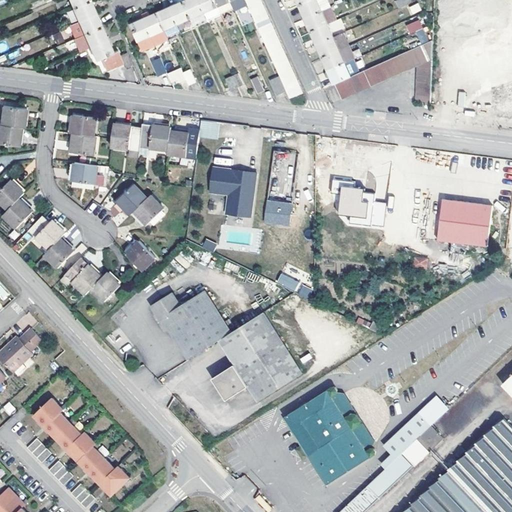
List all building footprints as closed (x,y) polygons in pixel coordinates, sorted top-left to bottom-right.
[(89,0),(74,7),(80,20),(97,13),(95,9),(91,0),(89,0)] [(187,0),(184,2),(192,18),(205,12),(199,0),(187,0)] [(199,0),(205,12),(218,7),(215,0),(199,0)] [(264,5),(261,0),(256,0),(248,4),(251,10),(264,5)] [(316,0),(310,0),(299,5),(305,18),(322,11),(316,0)] [(218,7),(221,14),(234,8),(231,1),(218,7)] [(171,7),(179,24),(192,18),(184,2),(171,7)] [(420,3),(410,7),(413,14),(423,10),(420,3)] [(266,11),(264,5),(251,10),(254,16),(266,11)] [(158,13),(165,30),(179,24),(171,7),(158,13)] [(205,12),(208,20),(221,14),(218,7),(205,12)] [(66,13),(71,23),(77,20),(72,10),(66,13)] [(269,17),(266,11),(254,16),(257,23),(269,17)] [(322,11),(305,18),(311,31),(327,24),(322,11)] [(75,38),(103,26),(98,16),(97,13),(80,20),(68,25),(75,38)] [(145,19),(152,36),(154,35),(156,39),(166,35),(164,30),(165,30),(158,13),(149,17),(145,19)] [(272,24),(269,17),(257,23),(259,29),(272,24)] [(140,21),(132,25),(139,41),(152,36),(145,19),(140,21)] [(424,29),(420,20),(407,26),(411,35),(424,29)] [(165,30),(169,37),(182,32),(179,24),(165,30)] [(275,30),(272,24),(259,29),(262,36),(275,30)] [(315,46),(317,45),(333,37),(327,24),(311,31),(315,40),(313,41),(315,46)] [(106,35),(103,26),(75,38),(80,51),(91,46),(108,39),(106,35)] [(278,36),(275,30),(262,36),(265,42),(278,36)] [(59,32),(52,36),(57,44),(63,40),(59,32)] [(317,45),(323,58),(348,47),(341,34),(333,37),(317,45)] [(281,43),(278,36),(265,42),(268,48),(281,43)] [(118,61),(114,52),(109,42),(108,39),(91,46),(97,59),(100,58),(105,67),(118,61)] [(434,40),(402,54),(409,69),(419,65),(419,66),(433,67),(434,40)] [(284,49),(281,43),(268,48),(271,54),(284,49)] [(348,47),(323,58),(329,71),(345,64),(354,60),(348,47)] [(114,52),(118,61),(124,58),(129,68),(136,65),(130,51),(122,55),(120,49),(114,52)] [(287,55),(284,49),(271,54),(274,61),(287,55)] [(395,57),(401,72),(409,69),(402,54),(395,57)] [(289,62),(287,55),(274,61),(277,67),(289,62)] [(388,61),(394,76),(401,72),(395,57),(388,61)] [(168,72),(162,58),(150,63),(156,77),(168,72)] [(380,64),(387,79),(394,76),(388,61),(380,64)] [(63,62),(57,65),(60,71),(67,68),(63,62)] [(292,68),(289,62),(277,67),(279,74),(292,68)] [(345,64),(329,71),(335,84),(336,84),(343,80),(351,77),(345,64)] [(373,67),(379,82),(387,79),(380,64),(373,67)] [(181,83),(187,80),(185,75),(182,67),(169,73),(173,82),(179,80),(181,83)] [(365,71),(372,86),(379,82),(373,67),(365,71)] [(295,75),(292,68),(279,74),(281,78),(282,80),(295,75)] [(358,74),(365,89),(372,86),(365,71),(358,74)] [(192,72),(185,75),(187,80),(190,85),(198,82),(192,72)] [(233,75),(238,87),(243,84),(238,73),(233,75)] [(351,77),(357,92),(365,89),(358,74),(351,77)] [(418,81),(432,82),(432,74),(419,74),(418,81)] [(238,87),(233,75),(226,78),(231,90),(238,87)] [(265,89),(259,75),(252,78),(258,92),(265,89)] [(298,81),(295,75),(282,80),(285,86),(298,81)] [(343,80),(350,95),(357,92),(351,77),(343,80)] [(287,91),(285,86),(282,80),(281,78),(273,82),(278,95),(287,91)] [(336,84),(342,99),(350,95),(343,80),(336,84)] [(301,87),(298,81),(285,86),(287,91),(288,93),(301,87)] [(418,88),(432,89),(432,82),(418,81),(418,88)] [(418,95),(432,97),(432,89),(418,88),(418,95)] [(418,95),(418,102),(432,104),(432,97),(418,95)] [(2,122),(22,125),(25,126),(27,107),(4,103),(2,122)] [(75,133),(96,135),(98,117),(75,113),(73,132),(75,133)] [(201,119),(200,135),(216,137),(218,121),(201,119)] [(0,141),(20,144),(22,125),(2,122),(0,122),(0,141)] [(113,146),(131,148),(141,150),(142,146),(144,127),(116,123),(114,138),(113,146)] [(151,147),(170,150),(173,131),(173,127),(145,123),(144,127),(142,146),(151,147)] [(173,131),(170,150),(170,154),(188,156),(191,133),(173,131)] [(95,154),(98,136),(96,135),(75,133),(73,151),(95,154)] [(276,147),(273,171),(269,197),(294,200),(301,151),(276,147)] [(141,150),(131,148),(130,155),(140,157),(141,152),(141,150)] [(102,165),(76,161),(74,180),(105,184),(106,175),(101,174),(102,165)] [(259,169),(216,164),(212,188),(231,190),(228,210),(253,213),(259,169)] [(346,192),(343,212),(358,214),(359,210),(369,211),(367,222),(388,225),(391,201),(379,200),(380,192),(370,190),(370,186),(360,185),(360,180),(338,177),(336,191),(346,192)] [(20,197),(25,192),(12,179),(0,191),(0,199),(9,209),(20,197)] [(141,204),(149,197),(136,183),(119,198),(132,212),(135,209),(141,204)] [(141,204),(135,209),(137,211),(135,212),(139,216),(141,215),(148,223),(151,220),(163,210),(165,208),(153,194),(149,197),(141,204)] [(490,243),(490,242),(495,203),(446,196),(445,196),(440,236),(490,243)] [(20,197),(9,209),(4,214),(18,227),(34,210),(20,197)] [(290,225),(292,202),(265,200),(264,223),(290,225)] [(166,213),(163,210),(151,220),(154,223),(166,213)] [(51,223),(43,215),(30,229),(51,248),(62,237),(67,232),(54,219),(51,223)] [(62,237),(51,248),(46,254),(59,266),(75,250),(62,237)] [(201,247),(213,252),(216,243),(205,238),(201,247)] [(141,239),(127,252),(143,269),(156,256),(141,239)] [(67,273),(74,280),(87,293),(92,288),(103,277),(83,256),(67,273)] [(427,270),(428,257),(413,256),(412,269),(427,270)] [(103,277),(92,288),(106,301),(122,284),(109,271),(103,277)] [(69,285),(74,280),(67,273),(62,278),(69,285)] [(281,273),(276,283),(295,292),(299,281),(281,273)] [(304,287),(301,294),(310,298),(313,292),(304,287)] [(221,339),(233,331),(206,289),(182,305),(174,292),(154,305),(169,328),(171,328),(191,357),(221,339)] [(305,371),(265,311),(233,331),(221,339),(237,363),(216,377),(230,398),(251,385),(261,399),(305,371)] [(358,318),(357,323),(369,327),(370,322),(358,318)] [(15,344),(1,358),(15,372),(35,353),(32,350),(38,344),(27,333),(22,338),(19,335),(12,342),(15,344)] [(0,353),(0,356),(1,358),(15,344),(12,342),(0,353)] [(309,353),(300,359),(305,367),(315,361),(309,353)] [(335,386),(287,416),(305,444),(298,448),(304,458),(311,454),(330,483),(378,453),(378,450),(377,448),(374,447),(369,450),(334,396),(339,392),(340,390),(338,387),(335,386)] [(339,392),(334,396),(369,450),(374,447),(376,440),(346,394),(339,392)] [(83,434),(75,425),(73,423),(70,420),(62,411),(65,409),(63,406),(54,397),(36,414),(42,421),(49,428),(65,445),(72,453),(87,469),(92,475),(105,488),(111,495),(130,478),(121,468),(118,465),(115,468),(113,465),(97,448),(95,446),(98,443),(89,434),(86,431),(83,434)] [(451,417),(461,407),(455,401),(446,410),(445,411),(451,417)] [(3,406),(8,415),(16,410),(10,402),(3,406)] [(424,414),(432,423),(445,411),(446,410),(438,402),(424,414)] [(385,461),(388,465),(400,453),(402,452),(417,438),(431,425),(432,423),(424,414),(422,412),(389,443),(389,446),(395,452),(385,461)] [(511,511),(511,427),(504,419),(454,465),(404,511),(511,511)] [(443,438),(431,425),(417,438),(430,451),(443,438)] [(43,462),(53,452),(39,437),(29,446),(43,462)] [(417,438),(402,452),(415,465),(430,451),(417,438)] [(364,511),(412,466),(400,453),(388,465),(337,511),(364,511)] [(454,462),(455,459),(454,457),(452,455),(450,455),(448,455),(446,457),(446,459),(446,462),(448,463),(450,464),(453,463),(454,462)] [(65,484),(75,475),(60,460),(50,469),(65,484)] [(86,507),(96,498),(82,483),(72,492),(86,507)] [(16,511),(22,507),(25,503),(23,501),(9,486),(0,494),(0,511),(16,511)]
